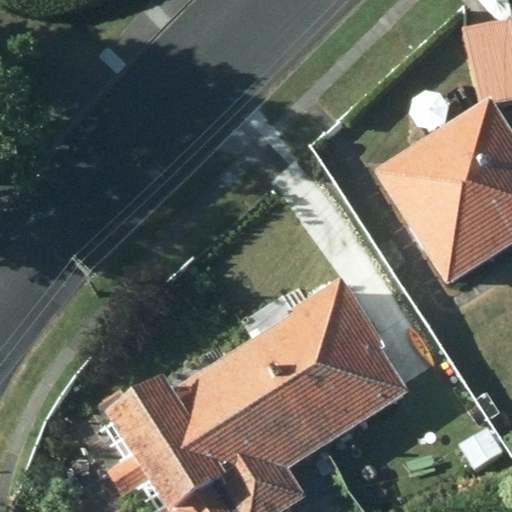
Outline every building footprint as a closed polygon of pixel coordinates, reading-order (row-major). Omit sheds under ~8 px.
[(511,36),(510,27),(462,39),(479,113),(511,104),(511,36)] [(511,142),(491,110),(376,184),(448,295),(511,253),(511,142)] [(335,286),(250,340),(321,446),(379,409),(404,393),(378,351),(335,286)] [(280,472),(321,446),(250,340),(160,396),(151,381),(96,417),(123,461),(101,476),(116,499),(117,500),(138,486),(154,511),(278,511),(298,499),(280,472)] [(500,456),(479,426),(427,462),(444,486),(472,467),(475,473),(500,456)]
